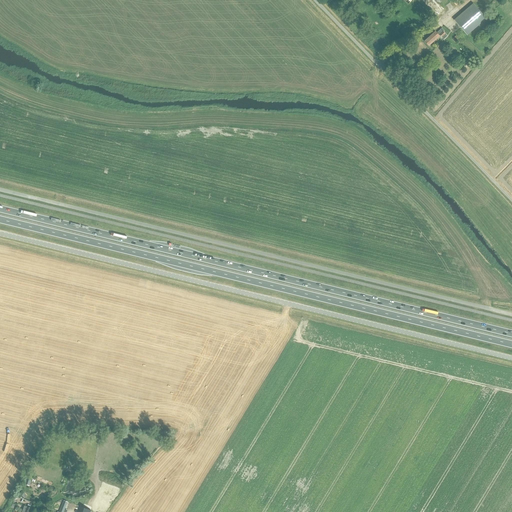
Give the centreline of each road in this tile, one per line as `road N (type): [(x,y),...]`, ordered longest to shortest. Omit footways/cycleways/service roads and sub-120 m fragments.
road 1 (trunk): [(0,219),(511,346)]
road 2 (trunk): [(511,334),(0,208)]
road 3 (unclassified): [(511,313),(0,187)]
road 4 (unclassified): [(0,236),(511,360)]
road 5 (unclassified): [(314,0),(511,200)]
